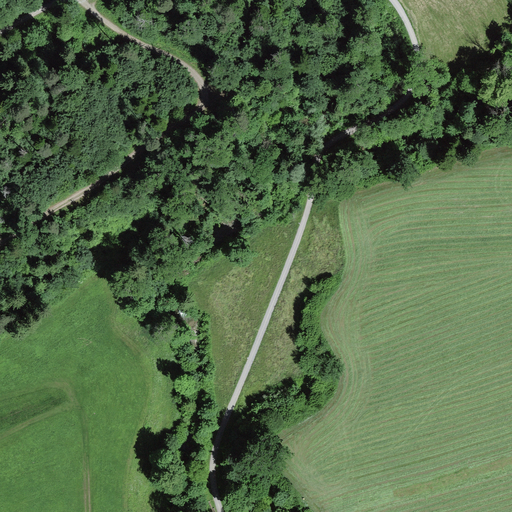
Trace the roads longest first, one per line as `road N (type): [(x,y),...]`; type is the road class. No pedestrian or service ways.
road 1 (track): [(222,511),(215,454),(302,228),(317,158),(325,144),(402,100),(413,78),(418,53),(393,0)]
road 2 (track): [(85,0),(115,29),(193,73),(206,106),(0,245)]
